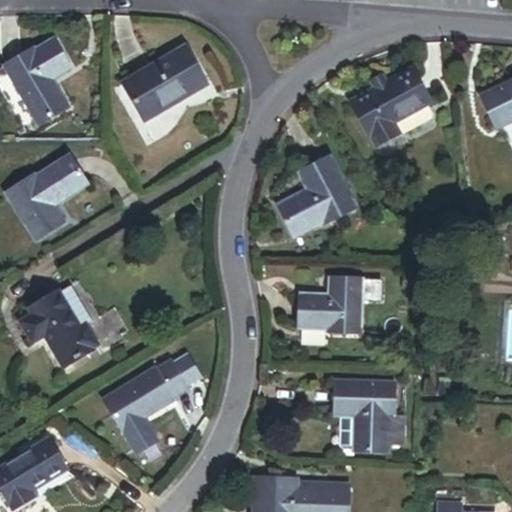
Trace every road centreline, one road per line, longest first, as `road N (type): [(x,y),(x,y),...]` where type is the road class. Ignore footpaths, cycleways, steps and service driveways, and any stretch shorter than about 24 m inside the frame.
road 1 (residential): [(170,511),(211,467),(232,420),(242,368),(231,264),(235,178),(270,95)]
road 2 (residential): [(381,19),(223,6)]
road 3 (residential): [(270,95),(381,19)]
road 4 (residential): [(381,19),(511,28)]
